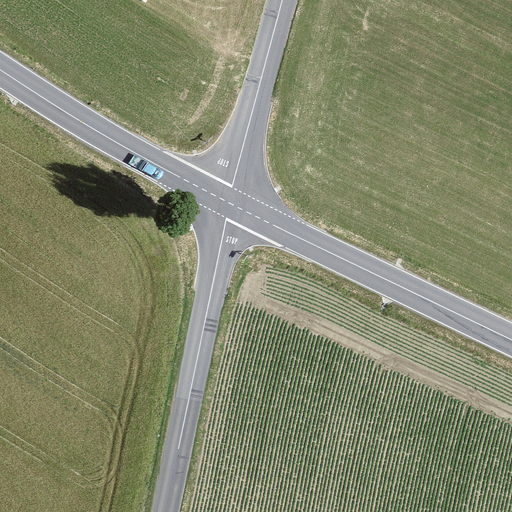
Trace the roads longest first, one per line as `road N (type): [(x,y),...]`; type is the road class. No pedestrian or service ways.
road 1 (secondary): [(511,340),(225,203)]
road 2 (tertiary): [(163,511),(225,203)]
road 3 (secondary): [(225,203),(0,66)]
road 4 (tertiary): [(225,203),(279,0)]
